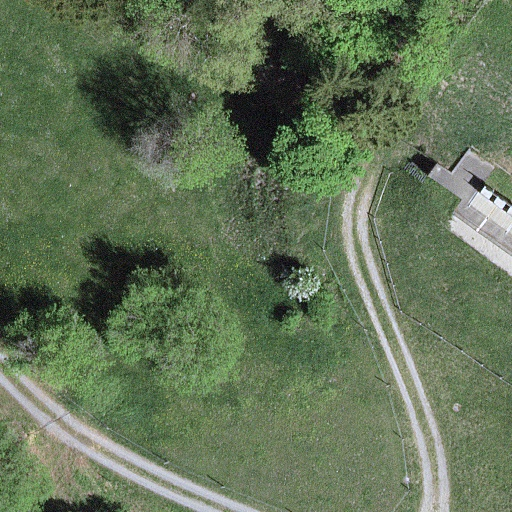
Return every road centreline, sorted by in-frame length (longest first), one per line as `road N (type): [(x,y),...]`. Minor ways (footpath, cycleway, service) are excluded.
road 1 (track): [(428,511),(425,446),(354,237),(367,170)]
road 2 (track): [(0,359),(62,434),(210,511)]
